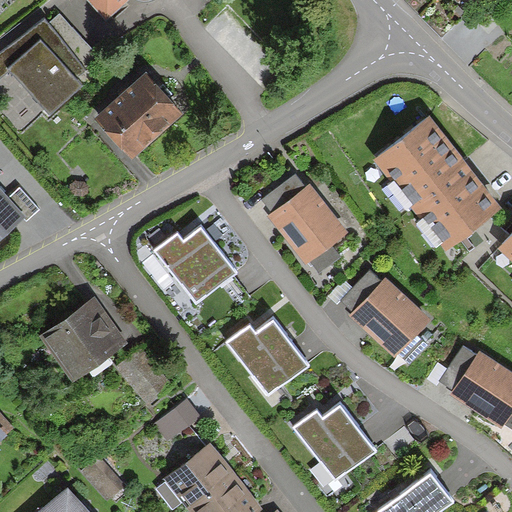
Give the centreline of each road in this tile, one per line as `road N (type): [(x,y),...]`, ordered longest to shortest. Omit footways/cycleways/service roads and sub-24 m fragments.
road 1 (residential): [(205,167),(349,355),(511,473)]
road 2 (residential): [(97,228),(309,511)]
road 3 (tertiary): [(205,167),(413,38)]
road 4 (tertiary): [(511,122),(413,38)]
road 5 (tertiary): [(97,228),(205,167)]
